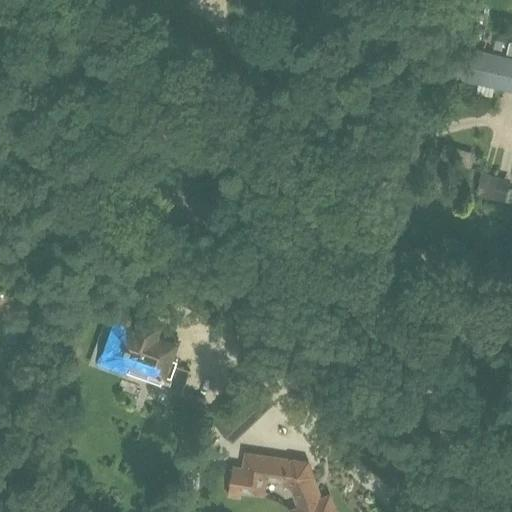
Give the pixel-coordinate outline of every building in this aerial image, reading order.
[(496,86),(511,90),(511,63),(502,61),(496,86)] [(160,384),(183,392),(191,369),(181,366),(175,364),(177,358),(173,357),(179,339),(160,332),(159,335),(155,334),(160,322),(141,315),(140,319),(117,311),(100,359),(161,381),(160,384)] [(193,398),(189,409),(204,414),(208,403),(193,398)] [(202,469),(207,450),(188,445),(184,465),(202,469)] [(311,469),(309,470),(300,463),(300,460),(247,452),(245,467),(233,465),(229,493),(241,495),(242,488),(260,491),(262,477),(283,481),(283,479),(288,479),(296,485),(300,498),(296,499),(298,507),(295,508),(296,511),(295,511),(337,511),(331,494),(322,497),(311,469)]
